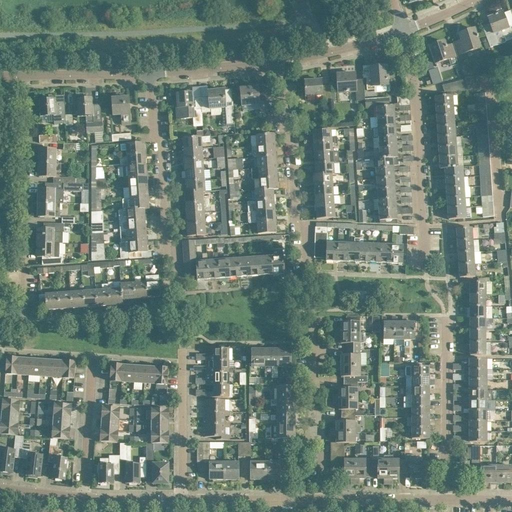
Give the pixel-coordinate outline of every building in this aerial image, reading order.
[(503,14),(502,13),(497,15),(497,14),(495,15),(495,16),(488,19),(493,34),(486,36),(485,36),(486,37),(488,42),(489,45),(490,47),(505,42),(501,31),(511,27),(511,17),(510,12),(503,14)] [(453,44),(456,53),(457,55),(481,47),(478,38),(478,36),(476,36),(474,29),(459,34),(462,42),(459,43),(458,42),(453,44)] [(455,58),(454,55),(451,45),(446,47),(446,46),(446,47),(444,41),(429,46),(435,64),(448,60),(450,67),(458,65),(455,58)] [(366,78),(367,91),(375,90),(374,87),(388,86),(386,66),(370,67),(371,78),(366,78)] [(356,87),(355,81),(355,74),(337,75),(338,93),(355,92),(356,102),(365,101),(364,86),(356,87)] [(464,78),(464,79),(468,91),(481,90),(480,77),(464,78)] [(468,91),(464,79),(441,86),(444,92),(468,91)] [(305,97),(315,97),(322,96),(322,103),(331,103),(330,96),(330,86),(322,87),(321,80),(304,82),(305,97)] [(268,113),(266,92),(259,93),(258,87),(240,89),(242,107),(259,105),(260,113),(268,113)] [(201,99),(202,110),(202,113),(210,113),(210,110),(225,108),(226,126),(235,125),(232,90),(208,92),(209,98),(201,99)] [(194,111),(202,110),(201,99),(195,99),(193,99),(192,93),(176,94),(177,108),(176,108),(177,120),(194,119),(194,111)] [(54,125),(66,124),(65,116),(64,96),(52,97),(49,97),(49,100),(39,100),(40,117),(41,117),(41,115),(53,114),(54,125)] [(435,97),(436,107),(453,106),(452,96),(435,97)] [(87,134),(95,134),(95,144),(103,143),(101,105),(95,105),(95,111),(93,111),(92,98),(76,99),(77,118),(86,117),(86,124),(87,134)] [(122,115),(123,126),(130,125),(128,98),(112,99),(113,116),(122,115)] [(366,108),(376,108),(376,107),(389,106),(389,105),(389,104),(389,98),(379,99),(375,100),(365,100),(366,108)] [(376,108),(377,118),(394,117),(394,115),(394,109),(399,108),(399,106),(399,104),(393,105),(394,106),(389,106),(376,107),(376,108)] [(436,107),(436,118),(453,117),(453,106),(436,107)] [(377,118),(378,128),(395,127),(395,125),(394,119),(400,119),(400,115),(394,115),(394,117),(377,118)] [(436,118),(437,128),(454,127),(453,117),(436,118)] [(373,129),(374,139),(378,138),(396,137),(396,136),(395,129),(401,129),(401,127),(401,125),(395,125),(395,127),(378,128),(373,129)] [(437,128),(438,138),(455,137),(454,127),(437,128)] [(312,132),(313,143),(337,142),(337,137),(332,138),(332,131),(312,132)] [(131,141),(130,134),(112,135),(112,142),(131,141)] [(57,135),(49,136),(39,136),(39,144),(57,142),(57,135)] [(255,136),(256,147),(275,146),(274,135),(255,136)] [(378,138),(379,149),(396,147),(396,146),(396,139),(402,139),(401,135),(396,136),(396,137),(378,138)] [(183,139),(183,150),(202,149),(201,144),(210,143),(210,137),(203,138),(201,138),(197,138),(183,139)] [(438,138),(439,148),(456,147),(455,137),(438,138)] [(313,143),(314,154),(333,153),(333,146),(337,146),(337,142),(313,143)] [(126,152),(127,156),(145,155),(144,144),(121,145),(121,152),(126,152)] [(379,149),(380,158),(380,159),(397,158),(397,156),(397,149),(402,149),(402,145),(396,146),(396,147),(379,149)] [(256,147),(251,148),(251,154),(251,155),(252,156),(253,157),(254,158),(255,158),(256,158),(257,158),(276,156),(275,146),(256,147)] [(439,148),(439,159),(456,157),(456,147),(439,148)] [(183,150),(184,161),(203,159),(202,149),(183,150)] [(39,150),(39,164),(55,164),(55,150),(39,150)] [(314,154),(315,165),(334,164),(340,163),(339,158),(334,158),(333,153),(314,154)] [(127,156),(127,167),(146,166),(145,155),(127,156)] [(375,159),(376,170),(393,168),(393,166),(399,166),(398,161),(397,162),(397,160),(403,159),(403,155),(397,156),(397,158),(380,159),(380,158),(375,159)] [(257,158),(257,169),(277,167),(276,156),(257,158)] [(440,170),(445,169),(457,168),(462,167),(457,167),(456,157),(439,159),(440,170)] [(224,158),(220,158),(217,158),(218,169),(225,169),(224,158)] [(184,161),(185,171),(203,170),(203,159),(184,161)] [(227,164),(228,171),(232,171),(238,170),(238,159),(227,160),(227,164)] [(55,164),(39,164),(39,178),(59,178),(59,172),(61,172),(61,164),(55,164)] [(315,165),(316,175),(316,176),(332,175),(335,175),(334,164),(315,165)] [(128,177),(128,178),(147,176),(146,166),(127,167),(122,167),(123,178),(128,177)] [(376,170),(377,180),(394,179),(394,177),(393,171),(399,170),(399,166),(393,166),(393,168),(376,170)] [(252,180),(258,180),(258,179),(277,178),(277,167),(257,169),(251,169),(252,180)] [(445,169),(446,179),(463,178),(462,167),(457,168),(445,169)] [(185,171),(186,182),(204,181),(203,170),(185,171)] [(313,175),(314,186),(333,185),(332,175),(316,176),(316,175),(313,175)] [(128,178),(129,188),(148,187),(147,176),(128,178)] [(377,180),(377,190),(395,189),(394,187),(394,181),(400,180),(399,176),(394,177),(394,179),(377,180)] [(258,180),(259,189),(259,190),(273,189),(273,190),(278,190),(277,178),(258,179),(258,180)] [(446,179),(446,189),(464,188),(463,178),(446,179)] [(186,182),(186,193),(202,192),(203,192),(205,192),(204,181),(186,182)] [(63,203),(64,190),(75,190),(83,190),(84,185),(63,184),(53,184),(49,184),(49,190),(45,190),(38,190),(38,203),(56,203),(60,203),(63,203)] [(314,186),(315,197),(334,196),(333,185),(314,186)] [(377,190),(378,200),(395,199),(395,197),(395,191),(400,190),(400,186),(394,187),(395,189),(377,190)] [(129,188),(130,198),(130,199),(148,198),(148,187),(129,188)] [(446,189),(447,199),(464,198),(464,188),(446,189)] [(254,190),(255,201),(274,200),(273,190),(273,189),(259,190),(259,189),(254,190)] [(184,193),(185,204),(209,202),(209,197),(203,198),(203,192),(202,192),(186,193),(184,193)] [(234,192),(229,193),(230,200),(239,200),(238,192),(234,192)] [(315,197),(316,208),(335,207),(334,196),(315,197)] [(378,200),(379,210),(396,209),(396,207),(395,201),(401,201),(401,197),(395,197),(395,199),(378,200)] [(124,199),(124,209),(124,210),(125,210),(125,209),(130,209),(130,210),(144,209),(144,210),(149,209),(148,198),(130,199),(130,198),(124,199)] [(447,199),(448,210),(465,208),(464,198),(447,199)] [(247,202),(248,213),(256,212),(275,211),(274,200),(255,201),(247,202)] [(185,204),(186,215),(204,214),(204,208),(210,208),(209,202),(185,204)] [(60,203),(38,203),(38,218),(59,218),(60,203)] [(335,207),(316,208),(316,219),(335,218),(335,207)] [(396,209),(379,210),(379,221),(380,223),(397,224),(397,220),(396,211),(402,211),(402,207),(396,207),(396,209)] [(465,208),(448,210),(448,220),(471,219),(470,209),(465,209),(465,208)] [(119,210),(120,222),(145,220),(144,210),(144,209),(130,210),(130,209),(125,209),(125,210),(124,210),(124,209),(119,210)] [(249,224),(256,223),(276,222),(275,211),(256,212),(248,213),(249,224)] [(186,215),(186,226),(205,224),(204,214),(186,215)] [(120,232),(127,232),(146,231),(145,220),(120,222),(120,232)] [(276,222),(256,223),(257,234),(276,233),(276,222)] [(497,234),(501,234),(504,233),(503,223),(496,224),(497,234)] [(38,230),(37,244),(53,244),(59,244),(63,244),(63,224),(61,224),(44,224),(44,230),(38,230)] [(205,224),(186,226),(187,237),(206,236),(205,224)] [(400,228),(400,232),(399,236),(413,236),(413,228),(400,228)] [(456,229),(457,242),(472,240),(472,228),(456,229)] [(127,232),(128,243),(147,242),(146,231),(127,232)] [(348,262),(359,263),(359,244),(360,239),(354,238),(354,242),(355,242),(355,244),(349,244),(348,262)] [(457,242),(458,254),(473,253),(472,240),(457,242)] [(128,243),(120,243),(121,260),(142,258),(141,253),(147,252),(147,242),(128,243)] [(326,262),(337,262),(338,243),(327,243),(327,247),(326,253),(326,259),(326,262)] [(337,262),(348,262),(349,244),(338,243),(337,262)] [(37,244),(37,258),(43,258),(43,266),(63,264),(63,255),(58,255),(59,244),(53,244),(37,244)] [(359,263),(370,263),(370,245),(359,244),(359,263)] [(370,263),(380,264),(381,245),(370,245),(370,263)] [(380,264),(391,264),(392,245),(381,245),(380,264)] [(392,245),(391,264),(402,265),(403,246),(392,245)] [(213,261),(207,261),(208,280),(219,279),(217,261),(218,261),(217,253),(212,254),(213,261)] [(458,254),(459,266),(474,265),(473,253),(458,254)] [(196,271),(197,278),(197,281),(208,280),(207,261),(207,254),(202,254),(202,262),(196,262),(196,265),(196,271)] [(224,260),(218,261),(217,261),(219,279),(230,278),(228,260),(229,260),(228,255),(223,255),(224,260)] [(283,256),(271,257),(273,275),(284,275),(283,256)] [(271,257),(261,258),(262,276),(273,275),(271,257)] [(250,258),(239,259),(240,278),(251,277),(250,258)] [(261,258),(250,258),(251,277),(262,276),(261,258)] [(239,259),(229,260),(228,260),(230,278),(240,278),(239,259)] [(474,265),(459,266),(460,278),(475,277),(474,265)] [(145,277),(146,283),(147,298),(160,298),(159,276),(145,277)] [(146,283),(133,284),(134,299),(147,298),(146,283)] [(470,283),(470,295),(485,295),(485,283),(470,283)] [(120,285),(121,289),(122,300),(134,299),(133,284),(120,285)] [(121,290),(108,291),(109,306),(123,305),(122,300),(121,289),(121,290)] [(96,291),(83,292),(84,308),(97,307),(96,291)] [(108,291),(96,291),(97,307),(109,306),(108,291)] [(83,292),(71,293),(72,309),(84,308),(83,292)] [(71,293),(58,294),(59,309),(72,309),(71,293)] [(59,309),(58,294),(45,295),(46,310),(59,309)] [(470,295),(470,307),(485,307),(485,295),(470,295)] [(470,309),(467,309),(467,315),(470,315),(470,318),(470,319),(485,319),(485,307),(470,307),(470,309)] [(335,329),(335,333),(360,333),(360,317),(346,317),(346,323),(341,323),(341,329),(335,329)] [(394,323),(392,323),(386,323),(386,317),(382,317),(382,323),(383,323),(383,333),(383,340),(388,340),(392,340),(394,340),(394,323)] [(392,317),(392,323),(394,323),(394,340),(394,346),(404,346),(404,340),(404,323),(402,323),(396,323),(396,317),(392,317)] [(402,317),(402,323),(404,323),(404,340),(415,340),(415,323),(406,323),(406,317),(402,317)] [(470,319),(470,331),(485,331),(485,319),(470,319)] [(470,331),(470,344),(485,344),(485,331),(470,331)] [(346,344),(346,350),(360,350),(360,344),(365,343),(365,333),(363,333),(360,333),(335,333),(335,337),(341,337),(341,344),(346,344)] [(485,344),(470,344),(470,356),(480,356),(485,356),(485,344)] [(206,362),(214,362),(229,362),(229,349),(214,349),(214,357),(206,357),(206,361),(206,362)] [(252,367),(265,367),(265,350),(252,350),(252,367)] [(272,367),(272,378),(278,379),(277,367),(277,350),(265,350),(265,367),(272,367)] [(277,350),(277,367),(290,367),(290,350),(277,350)] [(335,363),(335,366),(360,366),(366,366),(366,353),(360,353),(360,350),(346,350),(346,356),(341,356),(341,363),(335,363)] [(5,374),(17,375),(18,359),(6,359),(5,374)] [(17,375),(29,376),(30,360),(27,360),(26,359),(25,359),(24,360),(18,359),(17,375)] [(29,376),(40,377),(41,361),(39,361),(38,360),(37,360),(35,360),(30,360),(29,376)] [(463,372),(469,372),(469,370),(486,370),(486,360),(469,360),(469,368),(463,368),(463,370),(463,372)] [(40,377),(51,378),(52,362),(50,361),(49,361),(48,361),(47,361),(41,361),(40,377)] [(232,374),(232,368),(229,368),(229,362),(214,362),(206,362),(206,361),(206,368),(204,368),(204,367),(200,367),(200,373),(206,373),(206,374),(213,374),(214,374),(229,374),(232,374)] [(51,378),(63,378),(64,362),(62,362),(61,362),(59,362),(58,362),(52,362),(51,378)] [(64,362),(63,378),(74,379),(75,363),(64,362)] [(406,378),(412,378),(429,378),(429,376),(429,369),(435,369),(435,365),(429,365),(429,367),(406,367),(406,378)] [(110,381),(121,382),(122,366),(111,366),(110,381)] [(121,382),(133,383),(134,367),(132,367),(131,366),(129,366),(128,367),(122,366),(121,382)] [(360,366),(335,366),(335,371),(341,370),(341,377),(344,377),(344,383),(357,383),(367,383),(367,377),(360,377),(360,366)] [(133,383),(144,384),(145,368),(143,368),(142,367),(141,367),(140,367),(134,367),(133,383)] [(144,384),(155,385),(157,369),(154,368),(153,368),(152,368),(151,368),(145,368),(144,384)] [(157,369),(155,385),(167,385),(168,369),(157,369)] [(463,383),(469,383),(469,381),(486,381),(486,370),(469,370),(469,372),(469,379),(463,379),(463,383)] [(206,386),(214,386),(229,386),(229,374),(214,374),(213,374),(213,381),(206,381),(206,385),(206,386)] [(429,378),(412,378),(412,388),(429,388),(429,386),(429,380),(435,380),(435,376),(429,376),(429,378)] [(463,394),(469,394),(469,391),(486,391),(486,381),(469,381),(469,383),(469,389),(463,389),(463,394)] [(333,396),(333,400),(357,400),(357,383),(344,383),(344,389),(338,389),(338,396),(333,396)] [(214,386),(214,393),(206,393),(206,398),(233,398),(233,386),(229,386),(214,386)] [(406,388),(406,398),(429,398),(429,396),(429,390),(435,390),(435,386),(429,386),(429,388),(412,388),(406,388)] [(277,388),(277,401),(294,400),(294,388),(277,388)] [(463,403),(469,403),(469,401),(486,401),(486,402),(492,402),(492,392),(486,392),(486,391),(469,391),(469,394),(469,399),(463,399),(463,403)] [(404,408),(412,408),(429,408),(429,406),(429,400),(435,400),(435,396),(429,396),(429,398),(406,398),(404,398),(404,408)] [(205,400),(205,413),(224,413),(224,416),(229,416),(229,411),(225,411),(225,400),(205,400)] [(277,407),(277,413),(294,413),(294,400),(277,401),(270,400),(270,407),(277,407)] [(341,410),(341,416),(355,416),(362,417),(362,412),(357,410),(357,400),(333,400),(333,404),(338,404),(338,410),(341,410)] [(3,401),(2,412),(18,414),(19,402),(3,401)] [(463,414),(469,414),(469,412),(486,412),(486,402),(486,401),(469,401),(469,403),(469,410),(463,410),(463,414)] [(55,404),(54,416),(70,417),(71,406),(55,404)] [(412,408),(412,418),(429,418),(429,416),(429,410),(435,410),(435,406),(429,406),(429,408),(412,408)] [(103,408),(102,419),(118,420),(119,409),(103,408)] [(152,409),(152,421),(168,421),(168,409),(152,409)] [(2,418),(1,424),(17,425),(18,414),(2,412),(2,414),(2,416),(1,417),(2,418)] [(463,424),(469,424),(469,422),(486,422),(494,422),(494,412),(486,412),(469,412),(469,414),(469,420),(463,420),(463,424)] [(205,413),(205,425),(224,425),(224,428),(229,428),(229,423),(224,423),(224,416),(224,413),(205,413)] [(277,413),(277,426),(294,426),(294,413),(277,413)] [(54,416),(53,428),(69,429),(69,426),(70,425),(70,424),(70,423),(70,417),(54,416)] [(330,429),(330,433),(355,433),(360,433),(360,428),(355,428),(355,416),(341,416),(341,422),(336,422),(336,429),(330,429)] [(412,427),(412,429),(429,429),(429,427),(429,420),(435,420),(435,416),(429,416),(429,418),(412,418),(407,418),(407,426),(412,427)] [(102,425),(101,431),(117,432),(118,420),(102,419),(102,421),(102,423),(102,424),(102,425)] [(152,421),(152,433),(168,433),(168,430),(168,429),(168,428),(168,427),(168,421),(152,421)] [(463,434),(469,434),(469,432),(486,432),(486,422),(469,422),(469,424),(469,430),(463,430),(463,434)] [(17,425),(1,424),(0,435),(16,437),(17,425)] [(224,425),(205,425),(205,438),(216,438),(216,440),(229,440),(229,435),(224,435),(224,428),(224,425)] [(294,426),(277,426),(271,426),(271,439),(277,439),(284,439),(294,439),(294,426)] [(429,429),(412,429),(412,439),(429,439),(429,431),(435,431),(435,427),(429,427),(429,429)] [(69,429),(53,428),(53,439),(68,440),(69,429)] [(117,432),(101,431),(101,442),(117,443),(117,432)] [(469,434),(469,440),(463,440),(463,444),(469,444),(469,443),(486,443),(486,432),(469,432),(469,434)] [(168,433),(152,433),(152,444),(153,444),(168,444),(168,433)] [(336,437),(336,443),(344,443),(344,444),(355,444),(355,433),(330,433),(331,437),(336,437)] [(14,458),(21,459),(23,444),(24,437),(15,437),(14,450),(1,449),(0,457),(0,472),(1,473),(1,475),(9,475),(9,474),(12,474),(14,458)] [(224,480),(224,463),(216,463),(216,458),(214,457),(210,457),(210,443),(197,443),(197,463),(210,463),(210,480),(224,480)] [(23,444),(21,459),(28,460),(26,476),(29,476),(29,478),(37,479),(37,477),(40,478),(42,456),(30,454),(31,445),(23,444)] [(146,444),(146,464),(146,478),(153,478),(153,484),(168,484),(168,464),(153,464),(153,451),(146,451),(147,445),(153,445),(153,444),(152,444),(146,444)] [(57,450),(57,447),(50,446),(48,463),(54,464),(53,479),(55,479),(55,481),(62,482),(62,480),(65,480),(66,469),(68,469),(68,462),(67,462),(67,460),(62,459),(62,452),(61,451),(57,450)] [(471,446),(471,448),(471,459),(471,460),(471,471),(479,471),(479,460),(479,447),(471,446)] [(405,460),(405,474),(411,474),(411,485),(415,485),(415,479),(421,479),(421,460),(416,460),(416,455),(405,455),(405,460)] [(120,456),(109,456),(109,465),(99,465),(99,466),(97,466),(97,474),(99,474),(99,484),(101,484),(101,486),(107,486),(107,484),(109,484),(109,483),(113,483),(113,475),(120,475),(120,461),(120,456)] [(383,460),(371,460),(371,474),(377,474),(377,479),(384,479),(384,485),(388,485),(388,456),(385,456),(383,458),(383,460)] [(393,456),(388,456),(388,485),(392,485),(392,479),(399,479),(399,474),(405,474),(405,460),(393,460),(393,456)] [(344,468),(344,475),(344,479),(351,479),(351,485),(355,485),(355,460),(344,460),(344,462),(344,468)] [(371,460),(355,460),(355,485),(359,485),(359,479),(365,479),(365,474),(371,474),(371,460)] [(238,463),(224,463),(224,480),(238,480),(238,463)] [(265,480),(265,463),(251,463),(251,480),(265,480)] [(279,463),(265,463),(265,480),(279,480),(279,463)] [(146,478),(146,464),(126,464),(126,484),(129,484),(129,486),(137,486),(137,484),(140,484),(140,478),(146,478)] [(496,484),(496,467),(482,467),(482,484),(496,484)] [(511,467),(496,467),(496,484),(511,483),(511,467)]
